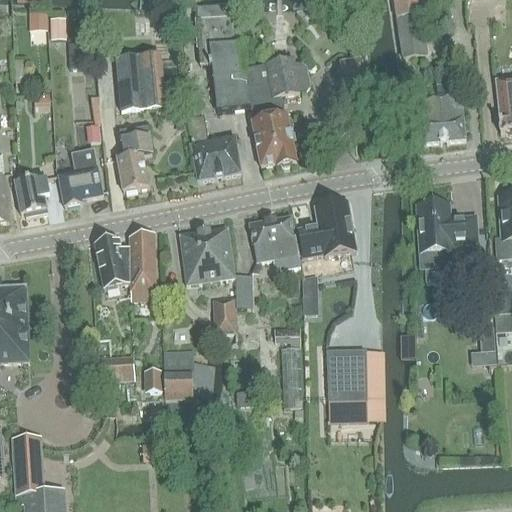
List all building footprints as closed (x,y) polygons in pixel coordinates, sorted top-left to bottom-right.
[(394,0),(404,62),(428,58),(418,0),(394,0)] [(476,34),(511,34),(511,21),(476,21),(476,34)] [(240,22),(196,24),(198,52),(199,52),(201,69),(212,68),(218,116),(230,114),(249,112),(242,50),(240,22)] [(66,23),(51,23),(52,44),(67,44),(66,23)] [(69,72),(84,72),(84,48),(69,48),(69,72)] [(117,64),(122,116),(166,111),(161,60),(117,64)] [(341,64),(348,108),(374,104),(367,60),(341,64)] [(307,95),(311,90),(307,72),(300,68),(296,69),(294,63),(247,73),(253,127),(252,127),(262,172),(276,169),(277,171),(298,167),(288,119),(285,120),(281,101),(307,95)] [(511,82),(496,85),(500,118),(499,118),(501,138),(507,138),(510,140),(511,139),(511,82)] [(422,124),(421,124),(423,146),(423,148),(425,148),(440,147),(440,148),(449,147),(449,146),(464,145),(466,145),(466,143),(464,120),(463,120),(462,104),(439,106),(438,98),(420,100),(422,124)] [(192,149),(198,186),(242,178),(236,140),(209,145),(205,121),(189,123),(189,124),(192,149)] [(118,163),(124,196),(149,191),(143,160),(153,158),(148,131),(120,136),(125,162),(118,163)] [(59,180),(65,211),(83,208),(82,204),(104,200),(95,154),(72,159),(76,177),(59,180)] [(0,157),(0,227),(11,226),(6,182),(0,182),(0,160),(1,159),(0,157)] [(15,186),(22,218),(26,218),(26,222),(48,217),(45,201),(50,201),(46,180),(15,186)] [(502,243),(497,244),(498,263),(511,262),(511,200),(499,201),(502,243)] [(424,210),(418,211),(421,257),(422,274),(454,272),(453,263),(479,261),(478,247),(477,221),(460,222),(459,222),(459,223),(458,223),(458,224),(458,225),(451,225),(450,209),(444,209),(440,206),(436,205),(431,205),(427,207),(424,210)] [(319,231),(299,234),(304,263),(324,259),(325,262),(357,256),(348,207),(316,213),(319,231)] [(301,272),(299,258),(293,222),(292,222),(250,230),(257,267),(276,263),(278,276),(301,272)] [(180,241),(187,290),(235,283),(228,234),(180,241)] [(130,242),(132,305),(156,304),(155,238),(130,242)] [(120,243),(96,248),(96,249),(103,285),(104,295),(118,292),(129,290),(129,251),(121,252),(120,243)] [(249,280),(236,280),(237,313),(250,313),(249,280)] [(318,280),(303,283),(305,320),(320,320),(318,280)] [(0,367),(30,366),(26,291),(27,291),(26,289),(25,289),(0,290),(0,367)] [(511,305),(511,290),(494,291),(495,319),(511,318),(511,305)] [(215,304),(216,338),(236,337),(235,303),(215,304)] [(275,333),(275,351),(301,350),(301,333),(275,333)] [(494,334),(479,335),(481,359),(495,358),(494,334)] [(417,339),(401,339),(401,363),(416,363),(417,363),(417,339)] [(328,356),(329,405),(367,405),(366,356),(339,356),(328,356)] [(105,388),(102,388),(102,396),(117,395),(116,388),(135,387),(133,362),(103,364),(105,388)] [(163,375),(149,375),(149,397),(163,397),(163,375)] [(165,376),(165,403),(194,403),(194,376),(165,376)] [(25,511),(65,511),(65,494),(45,496),(40,441),(12,443),(17,508),(25,508),(25,511)]
